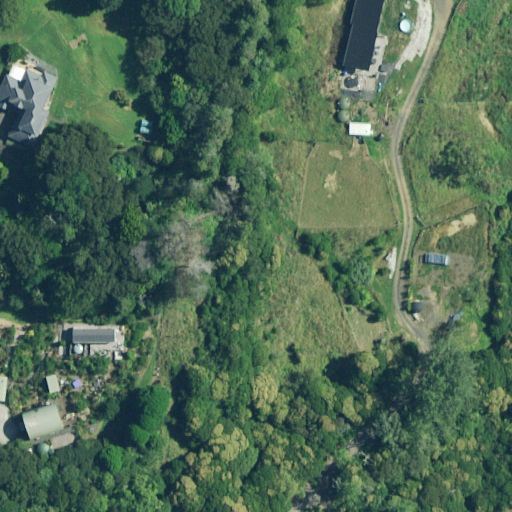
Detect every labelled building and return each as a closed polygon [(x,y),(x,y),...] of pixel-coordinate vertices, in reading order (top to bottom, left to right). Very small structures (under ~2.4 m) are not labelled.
[(43,110),(55,87),(62,76),(46,68),(42,76),(29,68),(22,81),(8,74),(0,89),(0,105),(18,115),(8,134),(28,145),(30,146),(49,113),(43,110)] [(360,121),(348,121),(348,133),(361,132),(360,121)] [(485,253),(439,251),(418,251),(417,278),(464,280),(464,297),(484,298),(485,253)] [(118,323),(57,322),(57,339),(71,339),(71,354),(87,355),(87,342),(117,342),(118,323)] [(62,389),(60,373),(48,375),(51,391),(62,389)] [(9,376),(0,375),(0,399),(7,400),(9,376)] [(67,424),(60,401),(24,413),(31,435),(67,424)]
